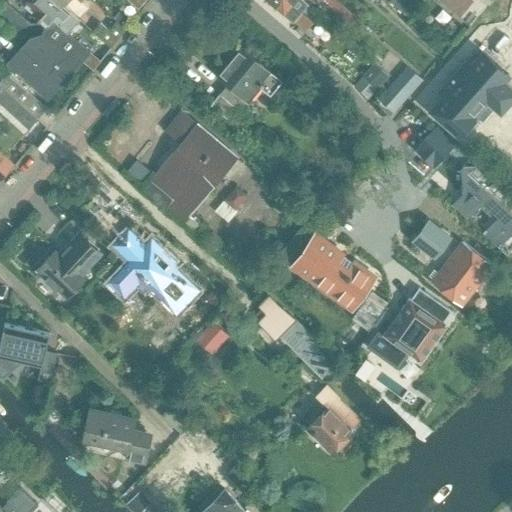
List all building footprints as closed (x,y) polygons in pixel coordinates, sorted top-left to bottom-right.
[(56,0),(21,0),(22,4),(34,15),(34,19),(39,24),(43,23),(46,25),(51,20),(60,29),(66,22),(63,19),(69,12),(56,0)] [(56,0),(69,12),(78,20),(88,10),(81,4),(84,0),(56,0)] [(145,0),(127,0),(138,10),(146,1),(145,0)] [(268,0),(305,32),(312,24),(300,14),(307,6),(301,1),(301,0),(268,0)] [(333,0),(320,0),(319,1),(354,30),(360,22),(333,0)] [(397,0),(390,0),(388,3),(406,18),(411,12),(397,0)] [(470,0),(438,0),(460,19),(474,3),(470,0)] [(121,15),(115,21),(116,22),(119,25),(125,30),(131,23),(121,15)] [(7,65),(1,71),(5,75),(43,108),(47,102),(83,62),(90,55),(85,52),(68,35),(60,29),(51,20),(46,25),(42,37),(30,40),(20,51),(7,65)] [(100,23),(93,32),(110,48),(125,30),(119,25),(116,22),(109,31),(100,23)] [(219,94),(210,106),(240,131),(249,119),(239,110),(260,85),(270,94),(281,81),(242,48),(224,70),(233,78),(219,94)] [(451,99),(436,116),(463,139),(479,120),(473,115),(487,100),(496,107),(500,112),(511,98),(511,88),(503,81),(505,79),(507,77),(509,75),(507,74),(501,68),(482,51),(472,63),(462,74),(458,70),(441,90),(443,92),(451,99)] [(370,58),(369,60),(373,64),(377,67),(378,65),(382,61),(374,54),(370,58)] [(90,55),(83,62),(93,71),(99,64),(90,55)] [(373,64),(360,78),(374,90),(387,76),(377,67),(373,64)] [(402,73),(395,80),(399,84),(411,94),(417,87),(422,81),(407,68),(402,73)] [(0,98),(4,102),(1,105),(12,114),(20,106),(37,121),(46,111),(43,108),(5,75),(0,80),(0,98)] [(361,80),(355,87),(367,98),(374,91),(361,80)] [(395,80),(381,97),(396,111),(411,94),(399,84),(395,80)] [(379,99),(375,103),(390,117),(394,113),(396,111),(381,97),(379,99)] [(151,179),(142,190),(195,235),(202,227),(190,217),(210,192),(223,177),(219,174),(235,156),(181,111),(164,131),(183,147),(175,155),(173,153),(151,179)] [(436,127),(415,150),(434,168),(455,145),(436,127)] [(136,160),(125,173),(140,185),(151,173),(136,160)] [(452,204),(452,205),(467,219),(482,203),(497,217),(482,233),(507,256),(511,250),(511,212),(505,206),(497,198),(504,190),(478,166),(471,174),(463,167),(462,166),(463,192),(463,203),(458,209),(452,204)] [(416,236),(412,240),(417,244),(430,255),(435,258),(439,253),(447,243),(450,239),(446,235),(432,224),(428,221),(424,225),(416,236)] [(128,261),(107,283),(121,296),(135,281),(147,292),(155,284),(181,308),(198,290),(172,265),(176,261),(160,245),(147,258),(140,252),(146,246),(128,228),(112,246),(128,261)] [(56,251),(38,270),(55,286),(53,288),(62,296),(64,295),(65,296),(84,277),(79,273),(99,253),(79,235),(60,255),(56,251)] [(296,242),(283,260),(333,296),(351,308),(352,309),(353,307),(357,303),(375,278),(315,235),(313,236),(305,248),(296,242)] [(462,243),(431,283),(461,306),(492,266),(462,243)] [(237,251),(225,264),(252,287),(267,270),(258,262),(255,266),(237,251)] [(95,283),(87,291),(94,298),(102,290),(95,283)] [(377,332),(366,347),(381,358),(383,356),(397,365),(406,352),(420,362),(447,325),(443,323),(451,311),(419,288),(411,299),(409,298),(401,309),(400,308),(399,309),(400,311),(391,323),(390,322),(389,323),(390,324),(382,336),(377,332)] [(262,310),(256,315),(261,320),(259,323),(275,338),(278,334),(321,378),(327,372),(332,366),(329,363),(335,358),(330,353),(324,358),(313,346),(316,343),(293,320),(277,307),(269,298),(260,307),(262,310)] [(212,323),(197,341),(212,354),(227,337),(212,323)] [(0,342),(0,379),(2,381),(24,362),(41,366),(37,381),(50,384),(57,353),(45,350),(49,335),(4,325),(0,342)] [(114,345),(105,354),(113,362),(122,353),(114,345)] [(327,409),(307,429),(330,452),(350,431),(348,429),(357,419),(339,402),(341,399),(326,385),(315,397),(327,409)] [(174,402),(161,416),(180,434),(193,419),(174,402)] [(90,409),(83,441),(99,445),(106,456),(117,449),(120,450),(124,457),(123,461),(145,465),(151,433),(133,428),(135,420),(90,409)] [(237,464),(227,475),(243,491),(254,479),(238,463),(237,464)] [(0,511),(30,511),(37,505),(19,488),(6,502),(7,502),(2,508),(0,505),(0,511)] [(204,511),(202,511),(260,511),(250,501),(243,508),(224,490),(221,493),(217,489),(212,495),(200,506),(200,507),(204,511)] [(140,492),(127,504),(134,511),(141,511),(151,503),(140,492)]
